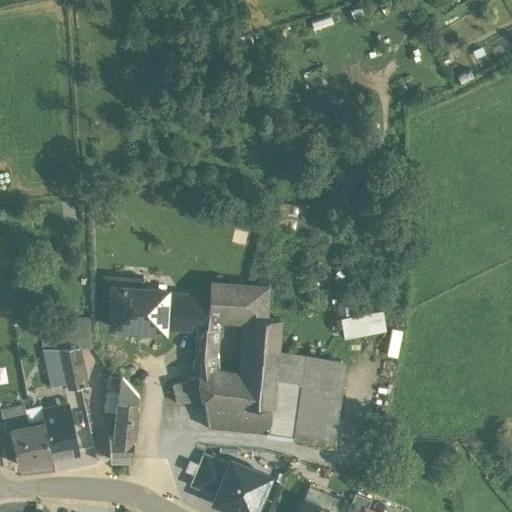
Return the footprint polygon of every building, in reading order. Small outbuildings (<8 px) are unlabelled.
[(276,201),(272,227),(310,232),(314,206),(276,201)] [(268,231),(262,281),(281,283),(288,233),(268,231)] [(123,280),(104,279),(103,298),(111,299),(109,327),(163,330),(163,328),(165,294),(165,291),(124,288),(124,287),(123,287),(123,280)] [(240,314),(262,316),(265,285),(210,281),(208,296),(206,326),(218,327),(219,313),(240,314)] [(176,294),(165,294),(163,328),(174,328),(176,294)] [(208,296),(176,294),(174,328),(196,330),(196,327),(206,327),(206,326),(208,296)] [(344,332),(386,327),(384,306),(341,311),(344,332)] [(240,314),(238,345),(277,349),(280,318),(262,316),(240,314)] [(39,320),(41,349),(57,348),(79,347),(89,346),(87,318),(39,320)] [(273,377),(277,349),(238,345),(236,370),(218,368),(217,352),(218,327),(206,326),(206,327),(196,327),(196,330),(194,358),(190,359),(192,379),(194,378),(200,401),(201,401),(202,404),(205,421),(204,428),(228,430),(230,410),(270,414),(273,377)] [(79,347),(57,348),(64,382),(66,388),(87,383),(79,347)] [(57,348),(41,349),(48,386),(64,382),(57,348)] [(273,377),(300,380),(304,353),(277,349),(273,377)] [(300,380),(292,440),(332,445),(344,358),(304,353),(300,380)] [(120,377),(117,400),(135,402),(136,395),(120,377)] [(173,404),(200,401),(194,378),(192,379),(170,384),(173,404)] [(117,400),(115,418),(135,420),(137,402),(135,402),(117,400)] [(5,431),(10,430),(43,423),(42,417),(40,406),(28,408),(27,404),(22,405),(26,418),(4,423),(5,431)] [(1,410),(4,423),(26,418),(22,405),(1,410)] [(230,410),(228,430),(269,433),(270,414),(230,410)] [(78,454),(69,412),(42,417),(43,423),(51,459),(78,454)] [(135,420),(115,418),(114,437),(108,438),(110,460),(129,459),(135,420)] [(43,423),(10,430),(17,466),(51,459),(43,423)] [(511,424),(496,435),(507,451),(511,447),(511,424)] [(190,487),(215,497),(229,465),(204,454),(190,487)] [(213,504),(232,511),(255,511),(270,478),(230,462),(229,465),(215,497),(213,504)] [(328,511),(302,501),(297,511),(328,511)]
